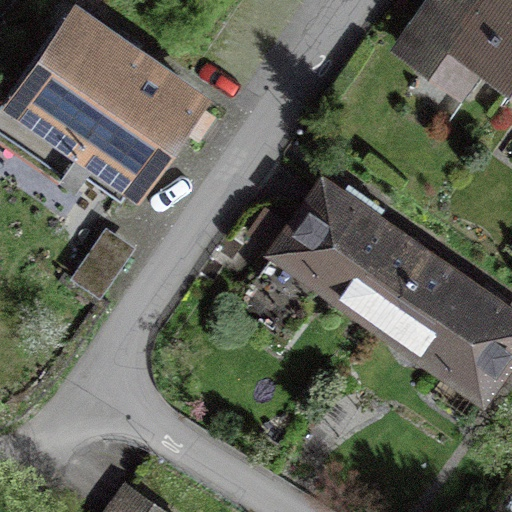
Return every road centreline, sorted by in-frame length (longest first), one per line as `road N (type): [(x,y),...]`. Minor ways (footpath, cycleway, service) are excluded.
road 1 (residential): [(359,0),(137,316),(106,388),(297,511)]
road 2 (track): [(0,450),(58,424),(106,388)]
